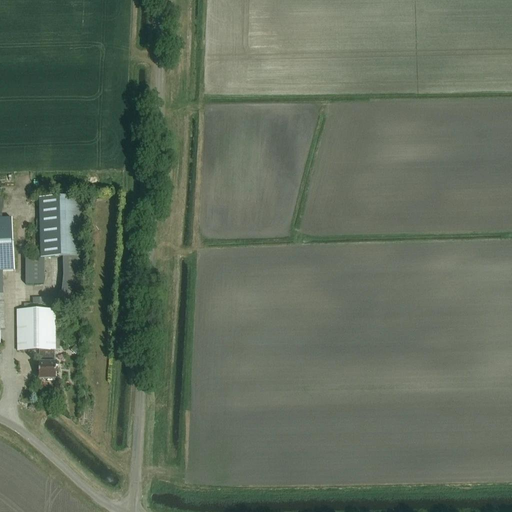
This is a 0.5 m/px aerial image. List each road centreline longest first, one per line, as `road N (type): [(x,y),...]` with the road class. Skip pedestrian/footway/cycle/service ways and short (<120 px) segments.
road 1 (unclassified): [(132,511),(158,0)]
road 2 (unclassified): [(121,511),(0,419)]
